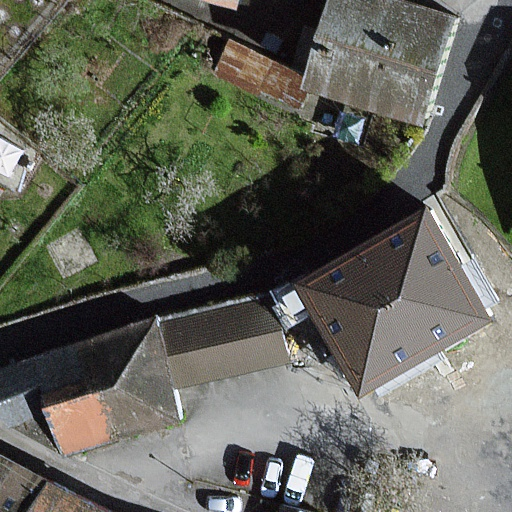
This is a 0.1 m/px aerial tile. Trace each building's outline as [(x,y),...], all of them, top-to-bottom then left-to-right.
[(454,15),(405,0),(338,0),(313,82),(423,116),(454,15)] [(494,318),(431,209),(303,283),(366,391),(494,318)] [(301,354),(288,298),(168,326),(181,382),(301,354)] [(181,416),(152,323),(0,370),(0,384),(10,417),(50,404),(65,452),(181,416)] [(0,511),(24,511),(45,476),(0,451),(0,511)] [(110,511),(62,485),(45,476),(24,511),(110,511)]
